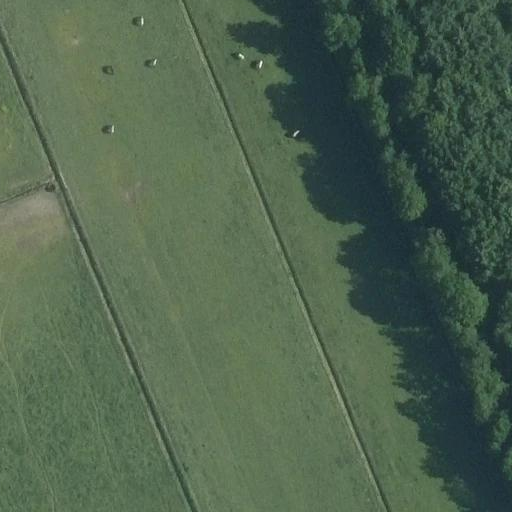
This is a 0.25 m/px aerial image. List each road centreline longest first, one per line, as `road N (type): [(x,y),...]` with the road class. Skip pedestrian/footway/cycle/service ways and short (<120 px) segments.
road 1 (track): [(349,0),(479,329)]
road 2 (track): [(511,294),(479,329),(511,411)]
